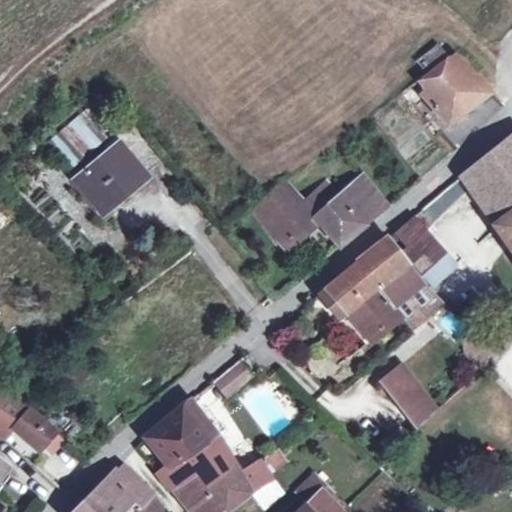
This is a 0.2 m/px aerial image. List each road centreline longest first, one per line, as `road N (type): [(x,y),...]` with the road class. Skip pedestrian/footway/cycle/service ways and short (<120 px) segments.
road 1 (residential): [(55,511),(108,449),(511,108)]
road 2 (track): [(0,91),(112,0)]
